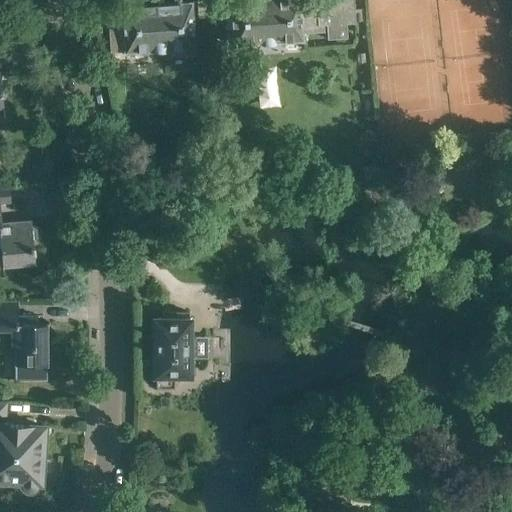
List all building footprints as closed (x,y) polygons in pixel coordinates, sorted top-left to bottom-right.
[(109,1),(111,43),(111,50),(195,45),(192,0),(158,0),(121,2),(121,0),(109,1)] [(230,0),(232,14),(224,14),(225,29),(232,28),(233,44),(305,39),(304,32),(327,31),(328,38),(347,36),(346,22),(356,22),(354,0),(316,0),(318,13),(303,13),(302,0),(230,0)] [(0,247),(1,264),(34,262),(31,219),(1,221),(0,209),(0,201),(11,201),(10,185),(0,185),(0,247)] [(17,301),(0,301),(0,328),(14,328),(13,363),(46,363),(46,323),(37,323),(37,316),(17,316),(17,301)] [(173,386),(173,377),(193,377),(193,360),(199,360),(199,355),(206,354),(205,343),(203,343),(203,335),(190,335),(190,315),(187,315),(187,310),(166,310),(166,316),(155,316),(155,336),(150,336),(150,356),(154,356),(154,373),(157,373),(157,386),(173,386)] [(0,422),(0,477),(21,478),(21,482),(22,484),(24,486),(25,487),(27,489),(30,489),(32,489),(34,487),(35,486),(38,484),(38,479),(40,480),(43,425),(0,422)]
